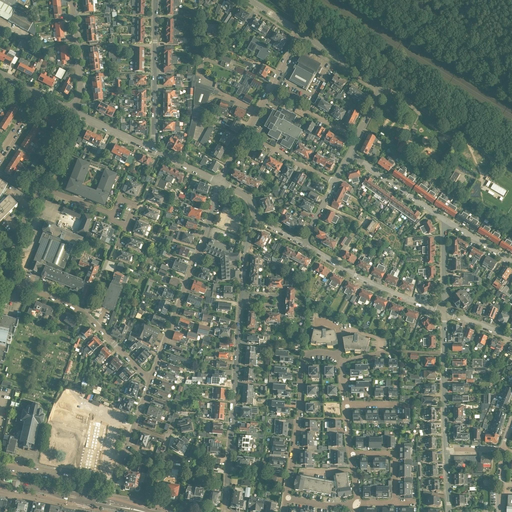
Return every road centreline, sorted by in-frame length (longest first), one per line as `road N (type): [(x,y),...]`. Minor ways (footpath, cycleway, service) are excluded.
road 1 (residential): [(345,404),(340,362),(323,352),(304,360),(286,496)]
road 2 (residential): [(150,380),(219,182)]
road 3 (residential): [(240,304),(224,511)]
road 4 (residential): [(150,380),(75,306),(0,279)]
road 5 (residential): [(134,426),(105,483),(0,464)]
road 6 (residential): [(443,312),(379,289),(303,245)]
road 7 (residential): [(356,137),(378,87),(300,33)]
road 8 (residential): [(4,249),(14,244),(40,188),(112,214)]
road 9 (residential): [(150,149),(154,0)]
road 10 (residential): [(446,448),(443,312)]
